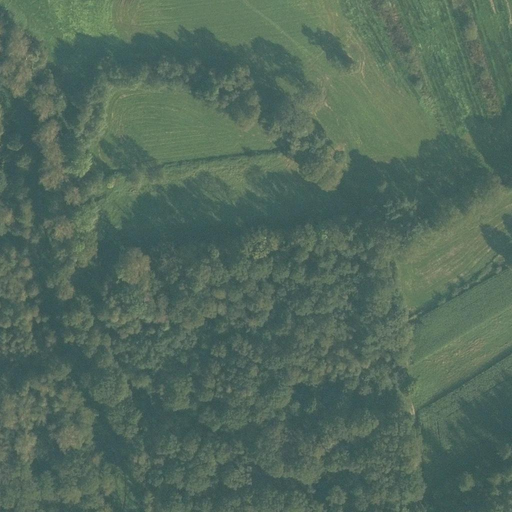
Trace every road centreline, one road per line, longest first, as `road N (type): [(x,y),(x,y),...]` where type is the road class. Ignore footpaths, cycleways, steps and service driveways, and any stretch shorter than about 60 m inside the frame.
road 1 (track): [(115,511),(123,494),(119,463),(52,295),(27,140)]
road 2 (track): [(426,511),(386,309),(383,250),(363,212)]
